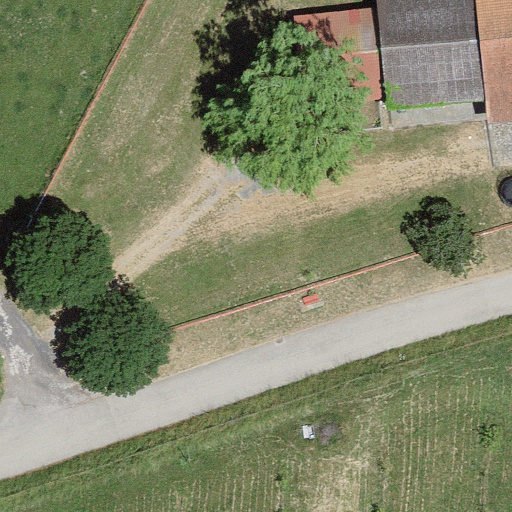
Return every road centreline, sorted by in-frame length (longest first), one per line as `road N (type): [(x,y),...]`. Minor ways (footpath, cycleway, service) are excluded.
road 1 (unknown): [(43,366),(93,292),(185,221),(219,206),(511,145)]
road 2 (unclassified): [(511,297),(0,441)]
